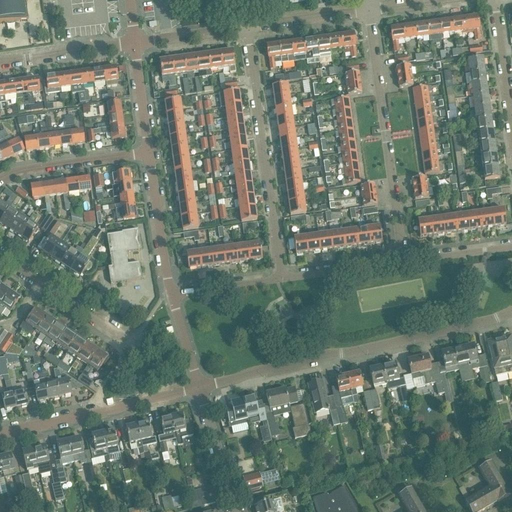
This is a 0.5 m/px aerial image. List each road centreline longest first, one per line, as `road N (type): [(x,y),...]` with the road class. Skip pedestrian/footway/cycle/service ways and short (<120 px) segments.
road 1 (residential): [(198,388),(511,313)]
road 2 (residential): [(403,262),(367,11)]
road 3 (residential): [(281,278),(246,29)]
road 4 (residential): [(0,434),(198,388)]
road 5 (residential): [(131,342),(0,254)]
road 6 (residential): [(0,178),(151,152)]
road 7 (residential): [(170,294),(151,152)]
road 8 (residential): [(0,64),(137,45)]
road 9 (residential): [(511,130),(493,0)]
road 10 (residential): [(232,511),(198,388)]
road 11 (residential): [(281,278),(403,262)]
road 12 (residential): [(246,29),(367,11)]
